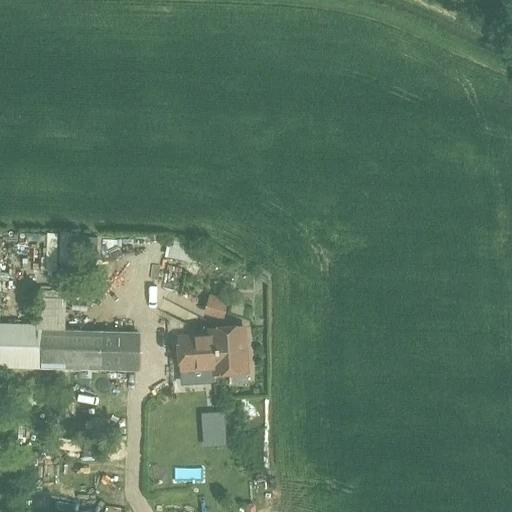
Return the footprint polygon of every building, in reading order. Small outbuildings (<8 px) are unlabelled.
[(102,237),(84,236),(83,257),(83,258),(82,270),(116,271),(117,258),(101,257),(102,237)] [(211,262),(212,246),(175,242),(174,258),(211,262)] [(38,289),(36,330),(43,330),(43,358),(43,368),(139,371),(140,334),(64,331),(66,290),(38,289)] [(248,372),(245,329),(211,331),(211,336),(181,338),(183,372),(214,370),(214,374),(248,372)] [(54,450),(54,476),(109,477),(109,451),(54,450)]
